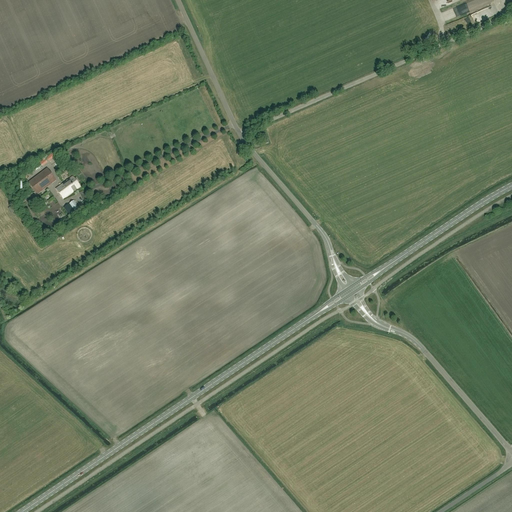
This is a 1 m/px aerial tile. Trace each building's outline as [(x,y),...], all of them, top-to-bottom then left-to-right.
[(29,183),(37,194),(56,180),(47,169),(29,183)] [(63,199),(80,186),(73,177),(56,189),(63,199)] [(29,196),(32,201),(38,198),(34,192),(29,196)] [(74,211),(79,207),(74,200),(69,204),(74,211)] [(24,205),(30,213),(33,211),(26,203),(24,205)] [(62,236),(64,240),(73,235),(71,231),(62,236)] [(86,241),(91,236),(87,232),(82,237),(86,241)]
